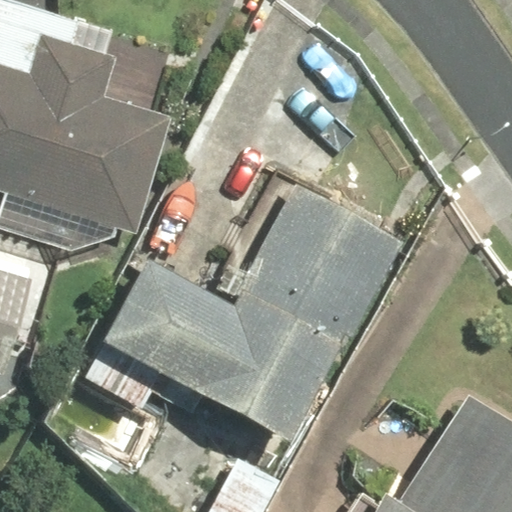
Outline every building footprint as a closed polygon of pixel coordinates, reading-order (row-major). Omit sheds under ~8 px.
[(0,0),(0,180),(3,181),(0,192),(0,225),(69,245),(111,233),(113,225),(136,231),(172,105),(103,86),(114,50),(71,38),(78,13),(32,0),(0,0)] [(361,86),(333,103),(376,172),(404,154),(361,86)] [(146,253),(103,332),(289,432),(397,234),(296,180),(231,299),(146,253)] [(0,267),(0,365),(27,276),(0,267)] [(380,485),(362,511),(511,511),(511,413),(467,384),(395,494),(380,485)] [(264,511),(279,488),(222,456),(190,511),(264,511)]
